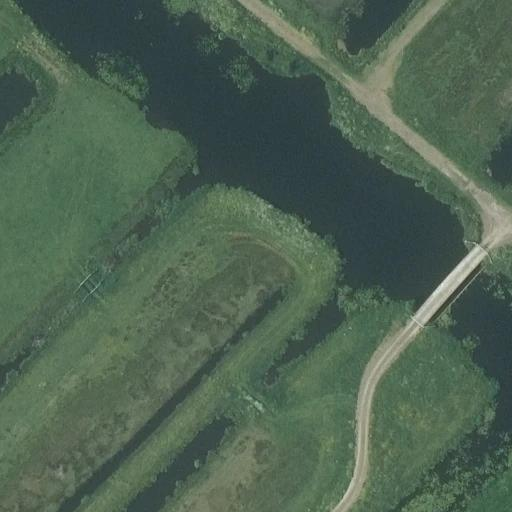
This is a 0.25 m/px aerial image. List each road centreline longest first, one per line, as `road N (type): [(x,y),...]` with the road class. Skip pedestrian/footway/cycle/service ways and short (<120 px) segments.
road 1 (track): [(346,511),(358,494),(369,378),(412,321),(511,224)]
road 2 (track): [(511,220),(416,150),(364,95),(440,0)]
road 3 (track): [(364,95),(260,0)]
